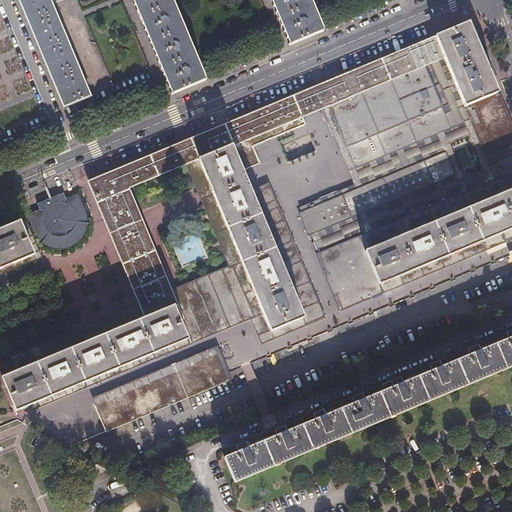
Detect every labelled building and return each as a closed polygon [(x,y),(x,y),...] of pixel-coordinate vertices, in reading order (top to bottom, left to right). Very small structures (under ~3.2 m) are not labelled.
[(17,0),(18,1),(19,2),(20,6),(21,8),(21,9),(24,15),(24,16),(27,22),(27,23),(29,26),(30,29),(30,30),(33,35),(33,36),(35,42),(36,43),(38,48),(38,49),(39,50),(41,56),(42,57),(44,64),(45,65),(47,70),(47,71),(49,75),(50,77),(50,78),(53,84),(53,85),(56,91),(56,92),(59,98),(59,99),(62,106),(62,107),(91,95),(90,94),(89,91),(87,87),(82,73),(76,60),(70,46),(65,33),(59,19),(53,5),(51,0),(17,0)] [(170,92),(170,94),(205,80),(204,78),(201,72),(201,70),(199,66),(198,64),(196,60),(195,58),(194,53),(193,52),(192,50),(191,47),(190,45),(188,41),(188,39),(186,34),(185,33),(183,28),(182,26),(180,22),(180,20),(178,15),(177,13),(175,9),(174,7),(172,3),(172,1),(171,0),(131,0),(132,3),(133,5),(135,9),(136,11),(138,15),(138,17),(140,22),(141,23),(141,24),(143,28),(143,29),(145,34),(146,36),(148,40),(149,42),(150,46),(151,47),(151,48),(153,53),(154,55),(156,59),(156,61),(158,66),(159,67),(161,72),(162,74),(164,78),(164,80),(166,84),(167,86),(170,92)] [(287,45),(288,46),(322,32),(322,31),(319,24),(319,23),(317,18),(316,17),(314,12),(314,10),(312,6),(311,4),(310,1),(309,0),(268,0),(269,1),(271,6),(272,7),(273,12),(274,14),(276,18),(277,20),(279,25),(279,26),(281,31),(282,33),(284,37),(284,39),(287,45)] [(474,39),(468,25),(464,27),(444,36),(434,40),(443,59),(443,60),(455,87),(463,108),(479,101),(497,94),(494,86),(491,80),(480,53),(474,39)] [(311,92),(290,100),(298,120),(309,115),(319,112),(327,108),(325,101),(420,62),(422,68),(443,59),(434,40),(419,46),(311,92)] [(422,68),(439,109),(448,129),(344,173),(347,181),(351,189),(380,177),(393,171),(400,169),(421,160),(441,152),(447,166),(453,180),(412,197),(403,201),(392,206),(371,214),(351,223),(330,231),(314,238),(317,245),(320,252),(349,240),(363,234),(391,223),(404,217),(416,212),(425,209),(435,204),(445,200),(459,194),(472,189),(493,180),(511,172),(511,158),(489,168),(463,108),(455,87),(443,60),(443,59),(422,68)] [(344,173),(448,129),(439,109),(422,68),(420,62),(351,90),(347,92),(343,93),(325,101),(316,105),(319,112),(330,138),(344,173)] [(479,101),(463,108),(489,168),(511,158),(511,129),(497,94),(479,101)] [(195,140),(189,142),(197,162),(203,159),(231,148),(241,171),(256,165),(249,147),(260,143),(301,126),(298,120),(290,100),(250,117),(239,121),(229,125),(226,127),(223,128),(206,135),(195,140)] [(183,168),(197,162),(189,142),(183,145),(175,148),(172,149),(148,159),(121,170),(104,177),(88,184),(93,196),(97,206),(106,226),(114,247),(138,304),(141,312),(144,318),(157,313),(171,307),(175,306),(172,300),(169,292),(146,236),(137,214),(127,191),(133,188),(145,183),(149,181),(183,168)] [(318,203),(297,212),(309,240),(314,238),(330,231),(351,223),(371,214),(392,206),(403,201),(412,197),(453,180),(447,166),(441,152),(421,160),(400,169),(393,171),(380,177),(351,189),(339,194),(318,203)] [(216,206),(197,162),(183,168),(192,190),(225,269),(169,292),(138,304),(9,356),(12,364),(15,371),(22,368),(49,357),(76,346),(90,340),(117,329),(137,321),(144,318),(157,313),(171,307),(175,306),(184,302),(205,293),(210,307),(219,327),(220,331),(226,329),(228,328),(250,319),(261,343),(284,333),(281,326),(268,331),(248,284),(239,263),(231,242),(216,206)] [(260,175),(256,165),(241,171),(250,192),(265,186),(260,175)] [(511,172),(493,180),(472,189),(459,194),(445,200),(435,204),(425,209),(416,212),(404,217),(391,223),(363,234),(349,240),(320,252),(315,254),(327,282),(339,311),(359,302),(379,294),(401,285),(414,279),(435,270),(462,259),(482,250),(503,242),(511,238),(511,172)] [(268,331),(281,326),(284,333),(305,324),(321,318),(315,304),(306,284),(297,262),(293,252),(288,242),(278,219),(277,215),(265,186),(250,192),(216,206),(231,242),(239,263),(248,284),(268,331)] [(86,208),(78,191),(65,196),(63,190),(36,200),(39,206),(26,211),(34,228),(40,238),(48,244),(58,247),(70,244),(80,238),(85,228),(87,219),(86,208)] [(0,228),(18,220),(33,255),(26,258),(28,263),(37,259),(40,258),(20,212),(0,220),(0,228)] [(0,268),(26,258),(33,255),(18,220),(11,223),(0,228),(0,268)] [(184,302),(171,307),(179,327),(185,341),(199,335),(219,327),(210,307),(205,293),(184,302)] [(179,327),(171,307),(157,313),(144,318),(137,321),(117,329),(90,340),(76,346),(49,357),(22,368),(15,371),(1,376),(7,391),(15,410),(30,404),(36,402),(77,385),(104,374),(121,367),(138,360),(151,355),(165,349),(185,341),(179,327)] [(36,402),(30,404),(31,408),(220,331),(219,327),(199,335),(185,341),(165,349),(151,355),(138,360),(121,367),(104,374),(77,385),(36,402)] [(511,366),(511,328),(509,330),(504,332),(507,338),(478,350),(476,344),(470,346),(464,349),(467,355),(440,366),(437,360),(431,363),(426,365),(428,371),(401,382),(398,376),(392,379),(386,382),(389,387),(364,398),(361,392),(356,395),(350,397),(352,403),(325,414),(322,408),(316,411),(310,413),(313,419),(287,430),(284,424),(278,427),(271,430),(274,436),(246,447),(244,441),(239,443),(233,445),(236,451),(223,457),(233,483),(511,366)] [(86,395),(88,401),(111,392),(132,384),(152,376),(172,368),(192,360),(216,350),(214,344),(86,395)] [(95,418),(100,432),(131,420),(144,415),(192,396),(205,390),(229,381),(225,371),(223,366),(216,350),(192,360),(172,368),(152,376),(132,384),(111,392),(88,401),(95,418)]
